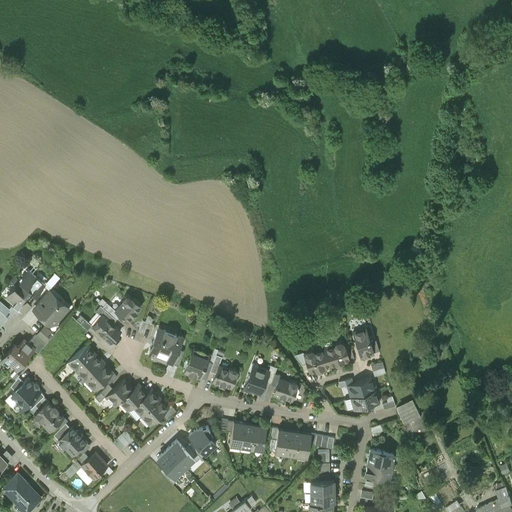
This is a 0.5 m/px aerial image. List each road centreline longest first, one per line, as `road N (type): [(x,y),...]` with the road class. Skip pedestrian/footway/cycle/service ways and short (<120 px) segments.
road 1 (residential): [(202,396),(335,420)]
road 2 (residential): [(127,464),(40,370)]
